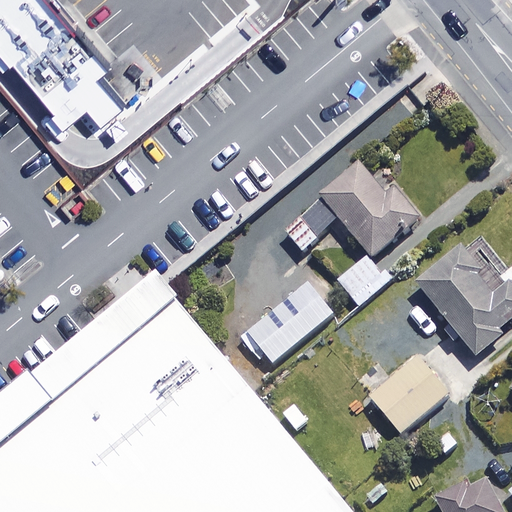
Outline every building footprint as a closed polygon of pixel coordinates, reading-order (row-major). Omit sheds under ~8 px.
[(87,110),(102,127),(126,106),(102,78),(112,69),(51,0),(0,0),(0,53),(54,116),(51,119),(62,132),(87,110)] [(120,120),(140,144),(184,107),(159,78),(140,94),(144,100),(120,120)] [(375,263),(426,219),(383,168),(371,179),(363,170),(324,203),(375,263)] [(305,222),(287,236),(310,264),(328,249),(305,222)] [(496,296),(465,257),(422,290),(480,364),(511,338),(511,295),(506,288),(496,296)] [(0,442),(177,295),(168,284),(160,274),(155,269),(31,372),(28,368),(0,390),(0,442)] [(387,292),(371,269),(340,291),(356,314),(387,292)] [(336,321),(312,291),(252,340),(276,370),(336,321)] [(0,511),(356,511),(177,295),(2,440),(0,441),(0,511)] [(453,402),(421,363),(394,385),(378,364),(357,381),(405,441),(453,402)] [(502,511),(487,477),(438,499),(444,511),(502,511)]
